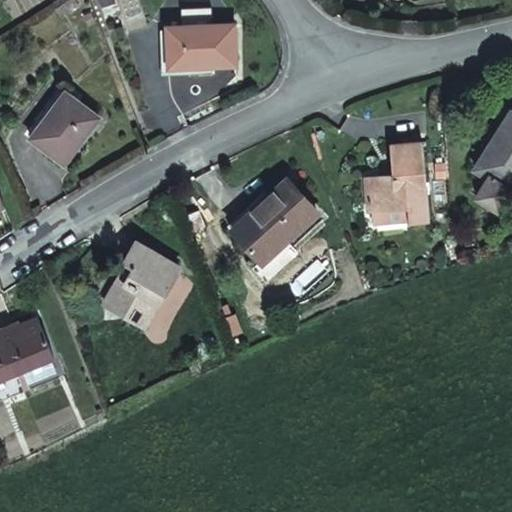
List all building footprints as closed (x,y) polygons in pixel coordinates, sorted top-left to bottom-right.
[(230,21),(162,25),(166,67),(234,62),(230,21)] [(95,115),(61,91),(45,115),(42,112),(27,138),(63,162),(95,115)] [(511,187),(511,115),(506,112),(470,170),(482,178),(471,197),(498,211),(508,194),(511,187)] [(365,171),(367,206),(406,203),(406,213),(407,218),(424,218),(420,140),(388,142),(390,170),(365,171)] [(229,224),(257,254),(312,201),(280,168),(245,202),(248,205),(229,224)] [(406,203),(367,206),(367,215),(406,213),(406,203)] [(132,236),(122,256),(132,262),(109,303),(141,322),(174,261),(132,236)] [(132,262),(122,256),(98,297),(109,303),(132,262)] [(21,319),(1,327),(17,369),(56,354),(40,316),(22,322),(21,319)] [(0,375),(17,369),(1,327),(0,327),(0,375)]
